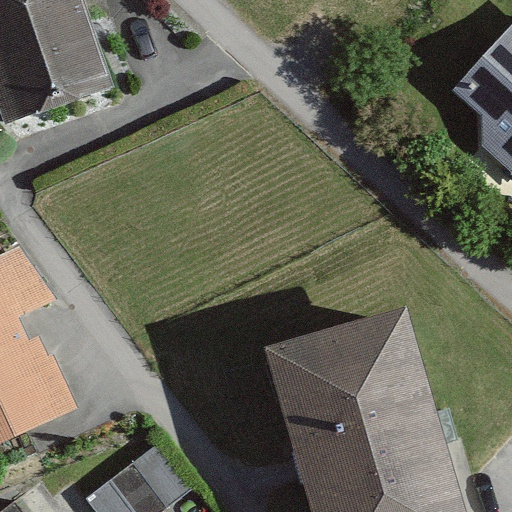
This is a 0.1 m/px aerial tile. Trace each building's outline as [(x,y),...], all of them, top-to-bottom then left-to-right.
[(0,0),(0,119),(97,90),(69,0),(0,0)] [(511,21),(445,92),(472,118),(473,149),(511,185),(511,21)] [(49,309),(11,255),(0,260),(0,441),(68,411),(46,361),(39,364),(30,344),(21,348),(12,326),(49,309)] [(452,511),(395,309),(256,348),(303,511),(452,511)] [(163,511),(182,498),(148,455),(82,506),(86,511),(163,511)]
